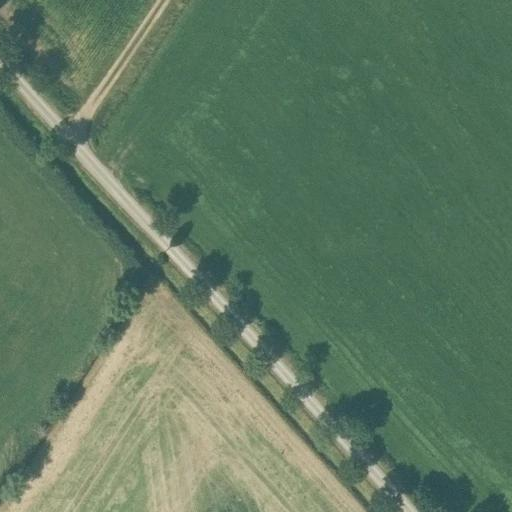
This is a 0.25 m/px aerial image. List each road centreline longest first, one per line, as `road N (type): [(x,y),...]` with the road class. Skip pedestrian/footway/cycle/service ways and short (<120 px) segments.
road 1 (unclassified): [(412,511),(0,61)]
road 2 (track): [(79,148),(83,127),(163,0)]
